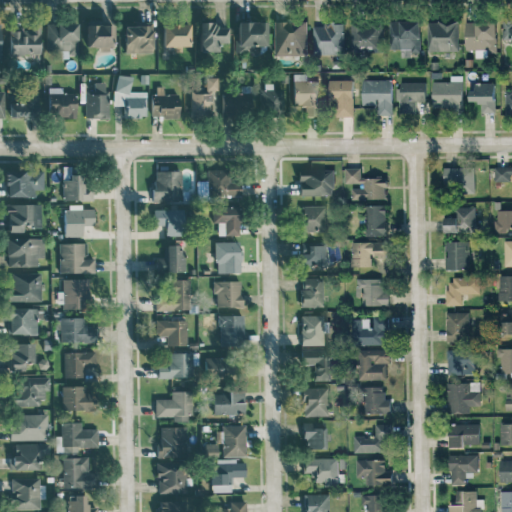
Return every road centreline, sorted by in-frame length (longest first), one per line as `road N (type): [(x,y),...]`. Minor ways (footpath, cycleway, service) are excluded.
road 1 (residential): [(511,144),(0,148)]
road 2 (residential): [(412,145),(422,511)]
road 3 (residential): [(275,511),(266,146)]
road 4 (residential): [(123,147),(130,511)]
